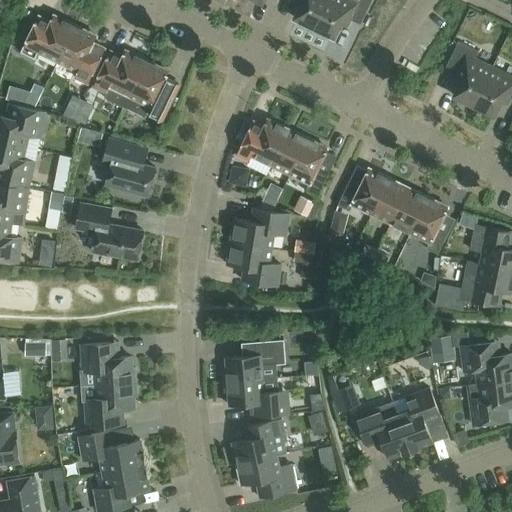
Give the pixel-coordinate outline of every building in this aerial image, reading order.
[(314,27),(327,0),(295,0),(296,0),(302,3),(294,18),(314,27)] [(355,0),(327,0),(314,27),(334,37),(342,22),(347,25),(350,19),(360,24),(372,0),(359,0),(358,1),(355,0)] [(511,21),(511,10),(503,6),(498,14),(511,21)] [(58,60),(75,24),(54,14),(51,21),(39,15),(22,51),(35,57),(38,51),(58,60)] [(75,24),(58,60),(78,70),(75,77),(88,83),(105,48),(93,42),(97,35),(75,24)] [(474,105),(492,67),(475,58),(478,50),(459,41),(446,66),(458,72),(455,78),(461,80),(454,95),(474,105)] [(124,107),(147,59),(126,49),(123,56),(111,50),(93,86),(106,92),(104,97),(124,107)] [(147,59),(124,107),(145,116),(147,112),(160,118),(177,83),(165,77),(169,70),(147,59)] [(511,76),(492,67),(474,105),(494,115),(501,100),(507,103),(509,97),(511,98),(511,76)] [(34,108),(38,96),(23,92),(20,104),(34,108)] [(62,115),(74,119),(79,109),(83,99),(73,94),(62,115)] [(0,139),(27,146),(29,134),(41,137),(47,111),(9,102),(6,116),(0,114),(0,139)] [(85,124),(90,114),(79,109),(74,119),(85,124)] [(77,123),(76,120),(68,118),(66,125),(76,127),(77,123)] [(271,164),(288,128),(268,118),(257,141),(246,136),(242,144),(237,155),(248,161),(252,155),(271,164)] [(290,173),(308,137),(288,128),(271,164),(290,173)] [(308,137),(290,173),(309,183),(306,189),(318,195),(324,183),(327,176),(316,171),(328,147),(308,137)] [(148,196),(156,167),(143,164),(148,148),(109,138),(102,162),(111,165),(105,184),(148,196)] [(27,146),(0,139),(0,180),(31,187),(31,186),(29,186),(35,161),(24,159),(27,146)] [(233,166),(230,182),(246,185),(249,169),(233,166)] [(372,213),(389,177),(369,167),(358,190),(347,185),(343,193),(338,204),(349,210),(353,204),(372,213)] [(53,189),(65,191),(68,177),(56,175),(53,189)] [(389,177),(372,213),(391,223),(409,186),(389,177)] [(31,187),(0,180),(0,221),(12,223),(24,225),(29,187),(31,187)] [(410,232),(428,196),(409,186),(391,223),(410,232)] [(49,208),(61,210),(64,194),(52,191),(49,208)] [(298,207),(318,217),(326,201),(306,192),(298,207)] [(266,193),(261,202),(274,208),(278,199),(266,193)] [(428,196),(410,232),(430,242),(426,248),(438,254),(444,242),(433,237),(448,206),(428,196)] [(138,259),(144,230),(109,224),(112,208),(81,202),(76,228),(96,231),(93,251),(138,259)] [(231,240),(272,247),(274,232),(286,234),(289,213),(254,207),(252,220),(234,217),(231,240)] [(475,229),(476,224),(477,224),(478,217),(463,212),(459,224),(475,229)] [(12,223),(0,221),(0,260),(19,263),(22,238),(10,236),(12,223)] [(329,235),(342,239),(345,226),(332,222),(329,235)] [(480,263),(511,269),(511,247),(511,241),(511,231),(477,224),(476,224),(475,229),(471,249),(483,251),(480,263)] [(296,239),(295,252),(314,254),(315,242),(296,239)] [(272,247),(231,240),(227,264),(244,266),(242,279),(277,285),(281,264),(270,262),(272,247)] [(365,244),(361,253),(373,258),(378,250),(365,244)] [(378,250),(373,258),(385,264),(390,255),(378,250)] [(309,278),(312,254),(295,252),(294,261),(302,262),(300,277),(309,278)] [(511,269),(480,263),(478,275),(466,272),(461,298),(465,298),(499,305),(502,290),(511,291),(511,269)] [(424,272),(421,281),(435,288),(436,276),(424,272)] [(465,298),(461,298),(463,288),(440,283),(435,304),(463,310),(465,298)] [(468,331),(451,333),(452,335),(453,346),(460,345),(469,344),(468,331)] [(430,338),(431,349),(453,346),(452,335),(430,338)] [(224,381),(263,378),(277,377),(276,364),(286,363),(285,353),(284,339),(250,342),(243,356),(225,357),(226,370),(224,370),(224,381)] [(477,383),(511,378),(511,353),(500,354),(498,340),(469,344),(460,345),(464,371),(476,370),(477,383)] [(95,384),(136,381),(135,367),(132,367),(132,356),(120,357),(119,342),(81,344),(82,372),(94,371),(95,384)] [(156,345),(136,347),(136,357),(157,355),(156,345)] [(305,375),(319,374),(317,360),(304,362),(305,375)] [(7,396),(24,395),(23,369),(6,370),(7,396)] [(278,390),(277,377),(263,378),(224,381),(225,392),(228,392),(229,405),(254,403),(255,416),(289,413),(288,389),(278,390)] [(511,378),(477,383),(477,384),(468,385),(473,424),(509,420),(507,406),(511,404),(511,378)] [(136,381),(95,384),(96,398),(84,398),(86,426),(124,423),(123,408),(135,408),(134,396),(137,396),(136,381)] [(352,384),(338,389),(346,409),(360,403),(352,384)] [(430,387),(392,401),(411,450),(433,442),(426,423),(441,418),(430,387)] [(310,394),(312,410),(323,409),(321,392),(310,394)] [(392,401),(355,415),(367,445),(382,440),(389,458),(411,450),(392,401)] [(309,420),(324,415),(322,410),(308,415),(309,420)] [(0,463),(19,462),(16,430),(15,430),(13,412),(0,413),(0,463)] [(236,463),(277,454),(275,442),(286,440),(282,418),(245,426),(247,439),(232,442),(236,463)] [(464,429),(452,433),(458,446),(469,441),(464,429)] [(103,471),(147,463),(144,450),(142,451),(140,439),(113,444),(111,430),(79,436),(84,459),(101,456),(103,471)] [(320,456),(333,453),(331,445),(318,448),(320,456)] [(277,454),(236,463),(241,484),(256,481),(260,497),(297,489),(291,464),(280,466),(277,454)] [(147,463),(103,471),(96,473),(98,488),(95,489),(99,511),(130,506),(128,492),(149,488),(147,477),(149,476),(147,463)] [(43,472),(44,481),(55,479),(61,511),(71,510),(63,468),(43,472)] [(36,511),(40,511),(34,476),(8,481),(11,499),(0,500),(0,511),(36,511)]
